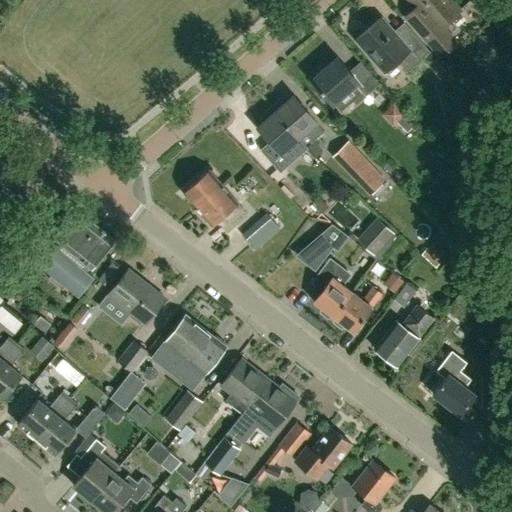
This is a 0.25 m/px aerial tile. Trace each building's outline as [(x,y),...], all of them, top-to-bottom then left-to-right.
[(439,54),(455,41),(442,24),(460,8),(452,0),(410,0),(416,6),(405,15),(439,54)] [(384,70),(396,59),(407,71),(430,51),(404,22),(394,31),(382,18),(357,40),(384,70)] [(359,101),(379,83),(361,62),(350,71),(337,57),(311,79),(332,103),(349,89),(359,101)] [(317,121),(294,94),(288,100),(284,95),(272,106),(306,146),(315,156),(322,150),(313,139),(322,132),(315,122),(317,121)] [(279,169),(298,152),(306,146),(272,106),(261,115),(265,119),(258,126),(270,141),(261,149),(279,169)] [(348,144),(334,157),(370,194),(384,181),(348,144)] [(285,165),(292,178),(315,167),(309,154),(285,165)] [(0,219),(0,220),(0,219),(0,189),(3,186),(10,176),(0,168),(0,219)] [(196,180),(183,191),(211,224),(217,219),(227,231),(247,214),(209,169),(196,180)] [(77,209),(51,242),(41,233),(25,253),(52,275),(49,278),(60,287),(63,283),(79,296),(94,277),(88,271),(114,239),(77,209)] [(242,234),(255,250),(280,228),(267,212),(242,234)] [(356,239),(374,255),(394,234),(376,218),(356,239)] [(321,235),(301,252),(318,264),(333,244),(321,235)] [(353,291),(342,283),(349,274),(330,259),(313,282),(322,289),(313,300),(322,307),(321,311),(328,317),(333,316),(353,291)] [(108,293),(145,322),(165,297),(128,268),(108,293)] [(17,284),(0,269),(0,289),(6,295),(17,284)] [(406,282),(394,299),(404,307),(417,291),(406,282)] [(362,299),(353,291),(333,316),(334,316),(353,331),(372,307),(372,306),(381,293),(373,286),(362,299)] [(417,304),(401,323),(396,319),(374,347),(397,365),(434,318),(417,304)] [(152,357),(192,389),(226,346),(185,314),(152,357)] [(0,363),(17,343),(9,336),(0,346),(0,363)] [(134,339),(117,360),(131,372),(148,351),(134,339)] [(24,349),(17,343),(0,363),(0,397),(2,399),(22,374),(11,365),(24,349)] [(475,393),(465,386),(471,378),(460,370),(466,362),(452,350),(436,370),(445,377),(432,393),(459,414),(475,393)] [(243,413),(270,379),(242,358),(221,384),(232,392),(226,400),(243,413)] [(280,387),(270,379),(243,413),(230,429),(244,441),(257,425),(270,434),(299,397),(282,385),(280,387)] [(482,387),(482,408),(494,408),(494,387),(482,387)] [(180,430),(202,401),(187,389),(165,418),(180,430)] [(36,438),(68,399),(60,393),(49,407),(38,397),(17,422),(36,438)] [(75,429),(65,420),(76,405),(68,399),(36,438),(55,454),(76,429),(85,437),(105,412),(95,404),(75,429)] [(296,421),(278,444),(294,456),(312,433),(296,421)] [(327,463),(332,467),(352,443),(329,426),(312,448),(307,444),(295,459),(316,476),(322,468),(323,469),(327,463)] [(186,462),(210,444),(199,431),(176,449),(186,462)] [(220,474),(239,449),(223,437),(204,462),(220,474)] [(119,466),(102,451),(106,446),(96,438),(72,467),(81,475),(73,485),(91,500),(115,472),(114,472),(119,466)] [(368,496),(362,504),(372,511),(377,511),(382,506),(376,501),(395,476),(373,458),(352,484),(368,496)] [(142,476),(137,482),(127,475),(123,480),(115,472),(91,500),(106,511),(112,511),(127,495),(136,502),(151,484),(142,476)] [(215,491),(201,493),(203,511),(212,511),(218,511),(215,491)] [(180,511),(187,504),(177,496),(173,501),(164,494),(149,511),(180,511)] [(314,511),(326,511),(330,508),(323,501),(314,511)] [(442,511),(430,503),(423,511),(442,511)]
